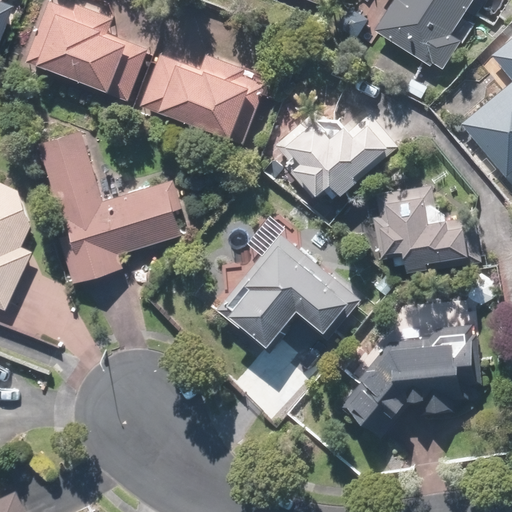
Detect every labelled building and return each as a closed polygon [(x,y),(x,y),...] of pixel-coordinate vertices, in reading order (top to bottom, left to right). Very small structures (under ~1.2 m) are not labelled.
[(0,0),(0,40),(4,43),(21,0),(0,0)] [(83,0),(81,6),(65,0),(55,0),(33,57),(66,70),(69,64),(122,85),(141,39),(114,28),(121,12),(90,0),(83,0)] [(379,0),(373,11),(390,21),(385,28),(440,62),(443,58),(452,64),(469,37),(476,42),(488,22),(475,14),(483,0),(379,0)] [(511,37),(497,49),(511,68),(511,81),(466,117),(511,175),(511,174),(511,37)] [(168,47),(166,52),(147,102),(185,117),(188,110),(243,131),(262,81),(243,74),(246,64),(214,51),(209,63),(168,47)] [(369,167),(401,140),(385,121),(377,112),(362,125),(356,117),(344,127),(330,112),(293,144),(302,155),(291,165),(319,198),(346,175),(357,188),(374,173),(369,167)] [(90,125),(49,137),(74,220),(63,223),(80,278),(132,262),(128,250),(191,231),(175,180),(112,199),(90,125)] [(0,301),(11,307),(39,249),(29,245),(39,224),(31,192),(0,178),(0,301)] [(403,187),(384,189),(385,213),(376,213),(377,245),(387,245),(388,265),(443,263),(443,257),(483,255),(481,220),(468,221),(442,195),(441,184),(403,183),(403,187)] [(365,293),(289,229),(226,303),(279,349),(307,316),(329,335),(365,293)] [(483,334),(399,336),(342,397),(382,435),(412,402),(424,400),(425,411),(452,410),(451,396),(472,395),(471,379),(485,379),(483,334)] [(0,511),(37,511),(27,486),(0,497),(0,511)]
